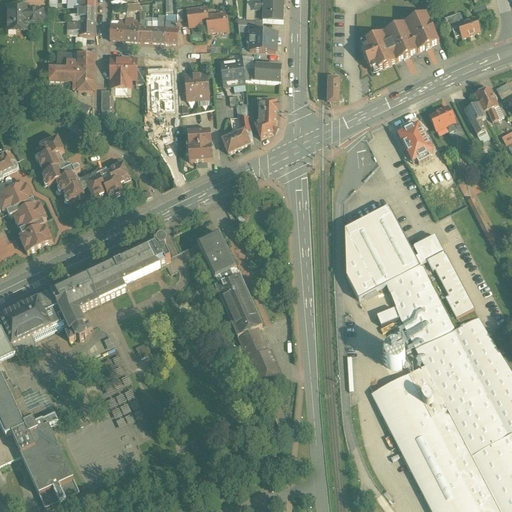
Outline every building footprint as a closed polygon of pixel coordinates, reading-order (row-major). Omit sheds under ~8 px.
[(81,5),(71,4),(70,0),(68,0),(68,11),(81,11),(81,5)] [(96,0),(70,0),(71,4),(81,5),(81,11),(96,12),(96,0)] [(284,6),(255,4),(255,13),(256,13),(264,13),(263,24),(284,25),(284,6)] [(484,5),(473,9),(475,16),(487,12),(484,5)] [(28,8),(8,8),(8,27),(16,27),(16,32),(28,32),(28,24),(28,11),(28,8)] [(43,11),(28,11),(28,24),(42,24),(43,11)] [(96,12),(81,11),(81,17),(71,16),(70,24),(78,24),(95,25),(96,12)] [(207,11),(188,13),(190,30),(208,27),(207,19),(208,19),(207,11)] [(264,13),(256,13),(255,23),(244,23),(238,23),(239,28),(263,29),(263,24),(264,13)] [(426,15),(405,25),(418,54),(426,51),(432,48),(440,44),(436,36),(431,24),(430,24),(426,15)] [(208,19),(207,19),(208,27),(209,35),(228,33),(226,17),(208,19)] [(476,20),(458,26),(455,18),(445,21),(449,34),(453,33),(455,40),(461,38),(462,42),(481,35),(476,20)] [(134,20),(126,20),(126,22),(125,44),(138,45),(139,30),(140,30),(140,22),(134,22),(134,20)] [(120,21),(119,28),(111,28),(111,43),(125,44),(126,22),(120,21)] [(144,23),(140,22),(140,30),(139,30),(138,45),(152,45),(153,31),(147,30),(147,23),(144,23)] [(70,24),(69,37),(77,37),(77,32),(78,24),(70,24)] [(95,25),(78,24),(77,32),(81,32),(80,37),(95,38),(96,25),(95,25)] [(158,31),(153,31),(152,45),(165,46),(166,24),(159,24),(158,31)] [(178,24),(166,24),(165,46),(178,47),(178,32),(178,24)] [(405,25),(383,35),(397,64),(405,60),(405,61),(410,58),(410,57),(418,54),(405,25)] [(263,29),(239,28),(240,39),(258,40),(258,35),(264,36),(263,52),(282,52),(283,30),(263,29)] [(383,35),(366,43),(368,47),(361,50),(371,72),(378,69),(379,72),(384,69),(384,70),(391,67),(397,64),(383,35)] [(258,47),(241,47),(243,60),(258,61),(258,47)] [(95,57),(79,56),(79,64),(73,63),(74,56),(59,55),(58,70),(67,70),(67,71),(95,71),(95,57)] [(282,70),(253,68),(254,61),(243,60),(243,63),(245,75),(246,84),(281,87),(282,70)] [(137,62),(112,62),(112,90),(131,90),(131,82),(136,82),(137,82),(137,71),(137,62)] [(243,63),(221,66),(223,78),(245,75),(243,63)] [(58,70),(50,69),(50,83),(67,84),(68,79),(67,79),(67,71),(67,70),(58,70)] [(95,71),(67,71),(67,79),(68,79),(67,84),(75,84),(75,93),(78,93),(78,94),(94,94),(95,71)] [(155,71),(144,71),(144,83),(154,83),(155,71)] [(245,75),(223,78),(224,90),(247,87),(246,84),(245,75)] [(203,76),(197,77),(199,103),(210,102),(208,77),(203,77),(203,76)] [(190,78),(186,79),(187,99),(188,103),(199,103),(197,77),(190,77),(190,78)] [(338,81),(330,81),(329,104),(337,104),(338,81)] [(490,90),(475,97),(479,106),(483,115),(484,115),(488,113),(493,124),(499,122),(494,111),(499,108),(490,90)] [(110,93),(102,93),(102,113),(110,113),(110,93)] [(511,93),(500,99),(504,107),(511,103),(511,102),(511,101),(511,93)] [(174,94),(151,95),(152,115),(175,114),(174,94)] [(259,120),(275,120),(276,98),(259,99),(259,114),(259,120)] [(479,106),(465,113),(478,138),(486,133),(482,125),(482,122),(486,120),(484,115),(483,115),(479,106)] [(499,108),(494,111),(499,122),(504,119),(499,108)] [(451,110),(429,120),(436,135),(457,125),(451,110)] [(251,119),(239,121),(240,135),(244,133),(245,134),(252,133),(251,119)] [(275,120),(259,120),(258,127),(255,128),(261,142),(274,137),(272,132),(277,132),(277,122),(275,120)] [(416,125),(398,133),(405,149),(405,148),(413,145),(415,148),(419,146),(425,144),(416,125)] [(211,133),(188,135),(189,149),(190,165),(213,163),(211,133)] [(233,135),(229,137),(230,140),(223,143),(229,157),(250,147),(245,134),(244,133),(240,135),(234,138),(233,135)] [(511,134),(502,140),(506,148),(511,145),(511,134)] [(388,135),(373,143),(384,166),(400,158),(388,135)] [(73,169),(63,174),(61,174),(59,169),(59,165),(56,157),(64,153),(58,140),(42,148),(42,149),(43,148),(44,150),(43,152),(45,157),(38,160),(38,161),(40,160),(41,162),(40,164),(39,164),(45,175),(42,176),(46,184),(47,184),(48,185),(49,186),(48,187),(48,188),(53,186),(54,186),(57,184),(60,191),(62,192),(63,193),(62,194),(62,195),(64,194),(67,201),(68,201),(70,201),(70,203),(69,204),(69,205),(73,203),(85,197),(80,186),(77,187),(73,177),(80,174),(80,173),(80,172),(81,172),(80,171),(80,170),(79,169),(78,169),(74,171),(73,169)] [(434,142),(426,146),(434,162),(442,157),(434,142)] [(413,145),(405,148),(409,158),(422,152),(419,146),(415,148),(413,145)] [(495,166),(487,151),(480,155),(489,169),(495,166)] [(0,180),(1,180),(0,178),(0,177),(13,172),(5,153),(0,155),(0,180)] [(100,179),(86,185),(92,198),(94,201),(94,199),(98,198),(100,198),(100,199),(107,196),(108,197),(110,201),(110,200),(110,199),(114,197),(116,198),(124,195),(120,186),(125,184),(124,183),(125,181),(129,179),(130,181),(131,180),(123,164),(107,172),(111,180),(103,184),(100,179)] [(34,203),(26,186),(16,191),(15,189),(13,188),(10,189),(9,191),(10,193),(0,198),(2,202),(1,202),(7,214),(7,213),(9,217),(10,220),(14,218),(21,234),(23,237),(20,239),(28,256),(53,244),(45,227),(43,224),(47,222),(39,205),(36,207),(34,203)] [(0,221),(9,217),(7,213),(7,214),(1,202),(0,202),(0,221)] [(445,257),(435,239),(414,250),(415,251),(413,252),(414,253),(412,254),(389,210),(346,233),(347,280),(359,303),(387,288),(389,293),(401,321),(416,352),(426,371),(410,379),(409,377),(372,397),(416,482),(422,494),(431,511),(511,511),(511,376),(482,327),(445,257)] [(220,237),(197,247),(204,261),(205,261),(216,283),(224,279),(227,285),(238,280),(235,274),(237,273),(220,237)] [(151,248),(87,278),(73,285),(72,285),(66,288),(19,310),(35,344),(67,329),(69,334),(66,336),(70,344),(75,341),(75,342),(76,341),(80,342),(80,343),(81,343),(81,342),(85,340),(86,341),(86,340),(85,339),(87,336),(88,336),(88,335),(87,335),(84,328),(86,327),(81,315),(86,312),(127,293),(124,286),(171,264),(165,251),(166,249),(167,247),(166,246),(166,245),(165,244),(164,243),(162,243),(161,244),(160,244),(159,245),(159,246),(159,247),(159,248),(153,251),(151,248)] [(263,329),(240,279),(238,280),(227,285),(216,290),(238,339),(239,339),(258,331),(261,329),(263,329)] [(35,344),(19,310),(0,319),(0,323),(17,359),(20,360),(36,353),(37,350),(35,344)] [(266,346),(262,337),(261,338),(258,331),(239,339),(262,392),(284,382),(279,371),(280,370),(272,352),(268,353),(265,346),(266,346)] [(147,345),(136,350),(141,361),(152,356),(147,345)] [(18,389),(15,391),(10,381),(7,382),(3,373),(0,373),(0,469),(22,459),(46,511),(60,504),(60,505),(67,502),(67,501),(80,495),(50,430),(59,425),(56,418),(50,420),(44,406),(29,413),(18,389)]
